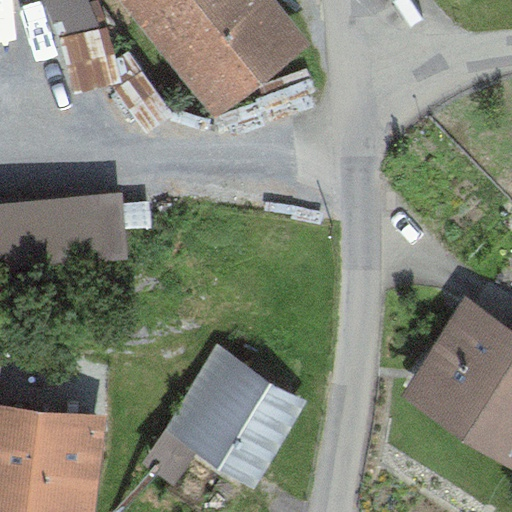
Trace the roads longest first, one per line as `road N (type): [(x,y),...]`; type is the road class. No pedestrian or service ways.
road 1 (residential): [(335,511),(354,127),(383,71),(511,38)]
road 2 (track): [(354,127),(346,0)]
